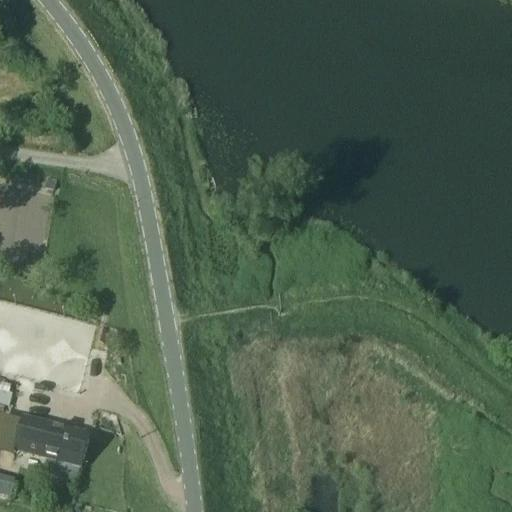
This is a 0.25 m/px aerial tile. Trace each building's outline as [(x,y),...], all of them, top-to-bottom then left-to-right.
[(48,178),(46,189),(54,191),(57,180),(48,178)] [(3,386),(1,393),(9,395),(11,388),(3,386)] [(0,392),(0,405),(9,408),(12,396),(9,395),(1,393),(0,392)] [(23,418),(14,454),(81,471),(90,434),(23,418)] [(0,476),(0,498),(9,501),(14,480),(0,476)]
